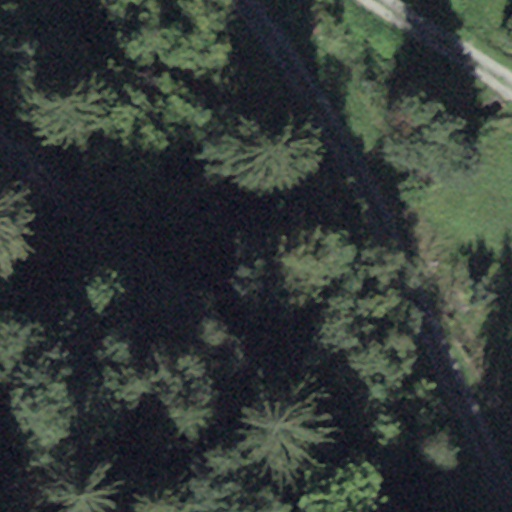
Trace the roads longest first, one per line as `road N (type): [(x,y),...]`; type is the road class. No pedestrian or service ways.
road 1 (track): [(511,511),(346,163),(299,82),(219,0)]
road 2 (track): [(0,226),(196,444),(241,511)]
road 3 (track): [(376,0),(511,95)]
